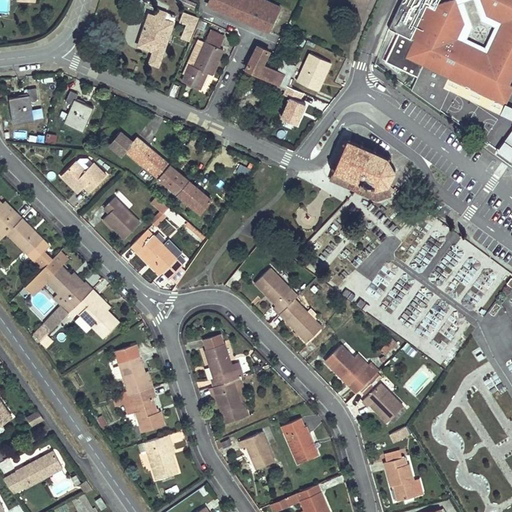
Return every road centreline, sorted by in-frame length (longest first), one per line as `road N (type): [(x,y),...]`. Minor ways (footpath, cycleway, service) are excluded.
road 1 (residential): [(366,511),(329,400),(226,299),(189,300)]
road 2 (tertiary): [(136,511),(0,317)]
road 3 (residential): [(0,148),(137,289)]
road 4 (residential): [(169,334),(200,439),(246,511)]
road 5 (residential): [(54,49),(204,121)]
